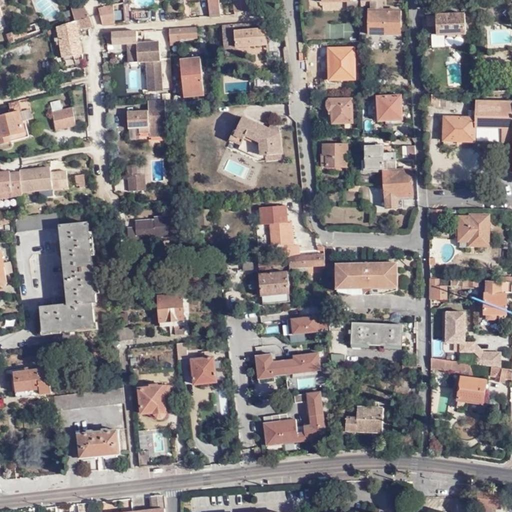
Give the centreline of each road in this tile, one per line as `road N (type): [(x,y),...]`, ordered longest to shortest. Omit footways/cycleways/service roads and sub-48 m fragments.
road 1 (residential): [(291,15),(101,30),(93,66),(104,185)]
road 2 (residential): [(425,241),(334,238),(317,226),(291,15)]
road 3 (tertiary): [(172,483),(362,462),(427,464)]
road 4 (residential): [(427,464),(425,241)]
road 5 (residential): [(423,197),(413,0)]
road 6 (tertiary): [(0,501),(172,483)]
road 7 (unknown): [(257,472),(231,318)]
